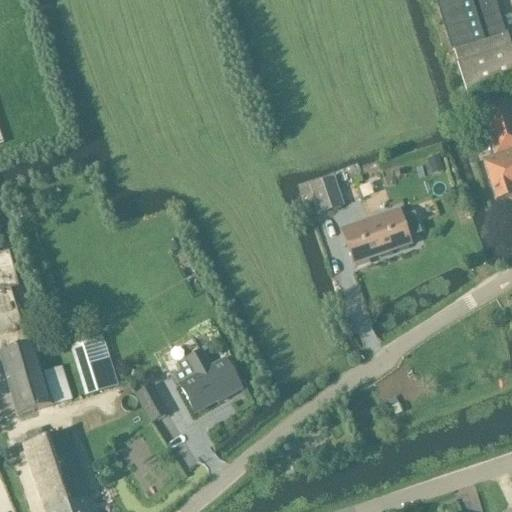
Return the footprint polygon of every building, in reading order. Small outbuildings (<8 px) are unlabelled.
[(436,0),(453,51),(457,64),(466,93),(511,78),(511,46),(511,47),(507,34),(505,35),(505,32),(494,0),(436,0)] [(511,112),(508,100),(479,109),(495,160),(483,164),(496,203),(511,198),(511,112)] [(343,208),(334,179),(309,187),(318,216),(343,208)] [(398,212),(342,232),(353,262),(376,253),(378,257),(410,246),(407,239),(420,234),(414,215),(401,220),(398,212)] [(85,397),(116,387),(101,340),(70,349),(85,397)] [(0,360),(18,418),(71,402),(60,368),(43,374),(34,344),(0,354),(0,360)] [(179,372),(173,376),(178,386),(194,415),(240,390),(224,361),(212,368),(211,369),(207,361),(201,351),(175,365),(179,372)] [(431,393),(428,385),(421,388),(424,396),(431,393)] [(150,425),(168,416),(153,387),(135,397),(150,425)] [(334,427),(330,421),(324,425),(327,431),(334,427)] [(23,448),(45,511),(90,511),(65,434),(23,448)]
